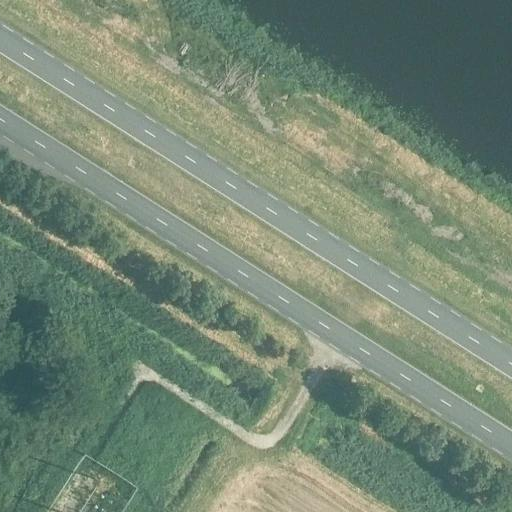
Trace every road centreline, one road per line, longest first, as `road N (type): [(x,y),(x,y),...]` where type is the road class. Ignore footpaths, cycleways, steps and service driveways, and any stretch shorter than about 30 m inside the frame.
road 1 (primary): [(511,366),(0,41)]
road 2 (primary): [(0,124),(511,448)]
